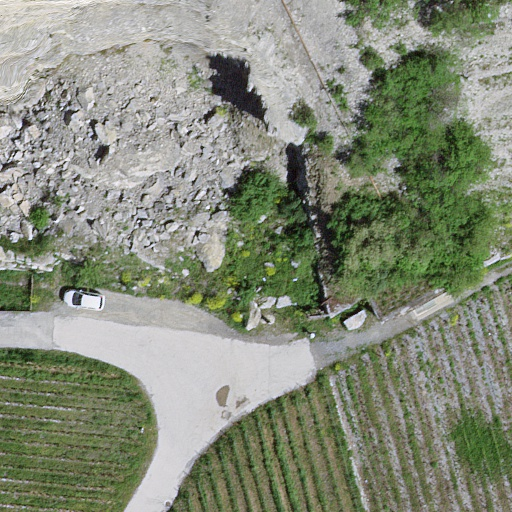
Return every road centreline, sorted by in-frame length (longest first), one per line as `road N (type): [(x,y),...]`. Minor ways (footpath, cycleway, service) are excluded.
road 1 (track): [(0,330),(156,354),(197,387)]
road 2 (track): [(143,511),(193,422),(197,387)]
road 3 (track): [(197,387),(322,355)]
